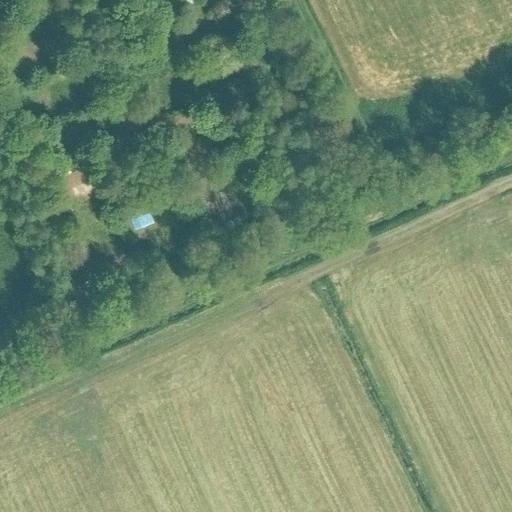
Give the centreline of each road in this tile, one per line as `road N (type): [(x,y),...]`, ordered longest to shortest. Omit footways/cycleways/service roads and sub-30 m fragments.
road 1 (track): [(155,0),(197,106),(170,124),(146,125),(127,123),(103,105),(56,0)]
road 2 (track): [(314,273),(511,183)]
